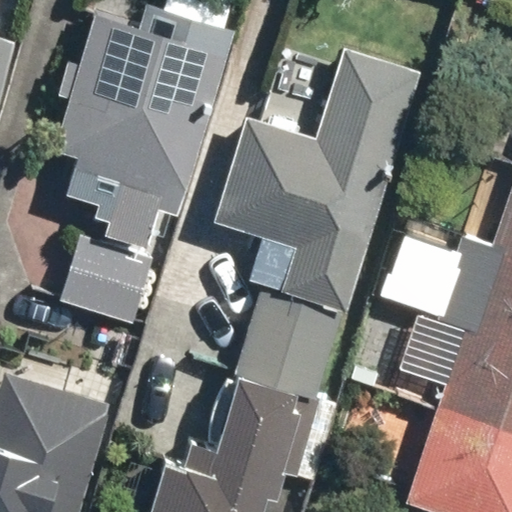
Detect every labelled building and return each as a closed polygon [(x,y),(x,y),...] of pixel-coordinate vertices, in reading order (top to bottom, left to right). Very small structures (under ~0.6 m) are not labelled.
[(220,45),(89,6),(49,140),(116,160),(95,227),(144,242),(155,203),(171,208),(220,45)] [(0,79),(14,33),(0,28),(0,79)] [(312,130),(240,109),(209,215),(259,230),(245,276),(293,290),(297,278),(347,293),(415,63),(339,40),(312,130)] [(511,511),(511,157),(403,492),(457,511),(511,511)] [(146,249),(70,229),(52,295),(128,315),(146,249)] [(184,460),(163,455),(147,511),(260,511),(293,386),(314,392),(336,306),(254,285),(213,439),(191,433),(184,460)] [(73,511),(107,398),(0,366),(0,511),(73,511)]
